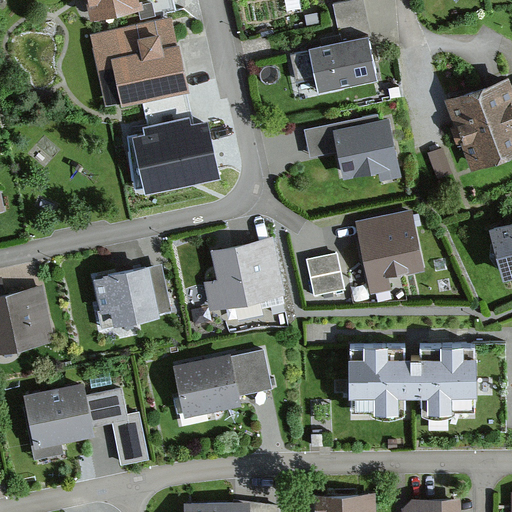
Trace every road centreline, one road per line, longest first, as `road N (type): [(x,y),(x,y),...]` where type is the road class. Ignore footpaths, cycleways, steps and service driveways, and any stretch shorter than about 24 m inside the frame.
road 1 (residential): [(214,0),(252,175),(240,203),(0,261)]
road 2 (residential): [(511,464),(246,466),(133,484)]
road 3 (residential): [(133,484),(0,511)]
